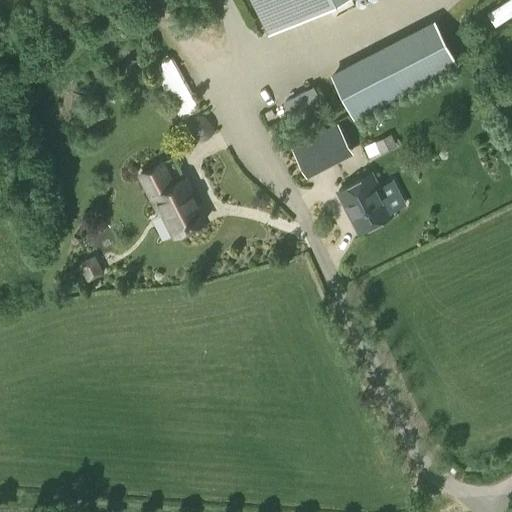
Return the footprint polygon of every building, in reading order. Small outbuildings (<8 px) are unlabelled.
[(252,0),(269,31),(329,0),(252,0)] [(354,115),(458,61),(436,19),(333,74),(354,115)] [(181,119),(202,107),(172,56),(152,68),(181,119)] [(316,84),(285,97),(292,111),(322,98),(316,84)] [(338,122),(322,130),(338,161),(354,153),(338,122)] [(380,151),(397,143),(391,132),(374,140),(380,151)] [(173,182),(162,160),(141,171),(160,209),(163,208),(175,232),(206,217),(186,176),(173,182)] [(360,229),(392,213),(371,172),(339,188),(360,229)] [(95,253),(78,261),(88,281),(105,272),(95,253)]
